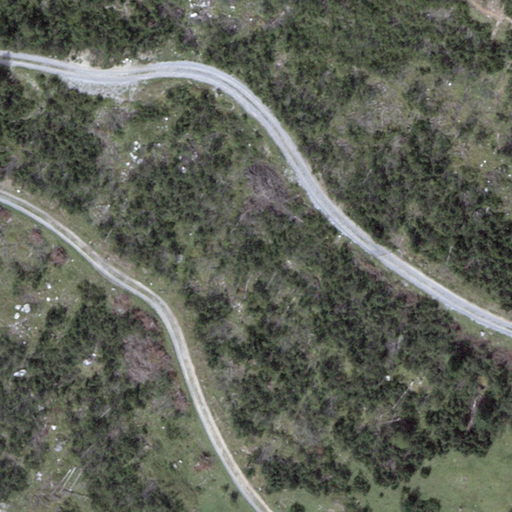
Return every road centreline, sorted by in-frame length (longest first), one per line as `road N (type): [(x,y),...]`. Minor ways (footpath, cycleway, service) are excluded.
road 1 (track): [(0,57),(97,79),(194,72),(237,86),(330,212),(393,265),(511,335)]
road 2 (track): [(0,196),(35,210),(165,312),(209,422),(265,511)]
